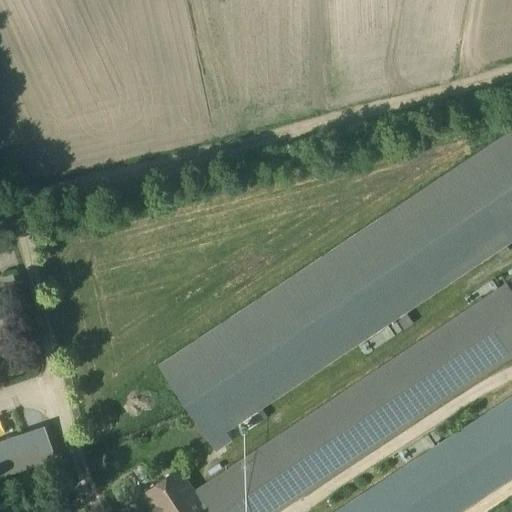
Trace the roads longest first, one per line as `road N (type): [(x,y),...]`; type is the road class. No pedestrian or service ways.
road 1 (track): [(511,63),(0,204)]
road 2 (track): [(105,511),(68,447),(17,201)]
